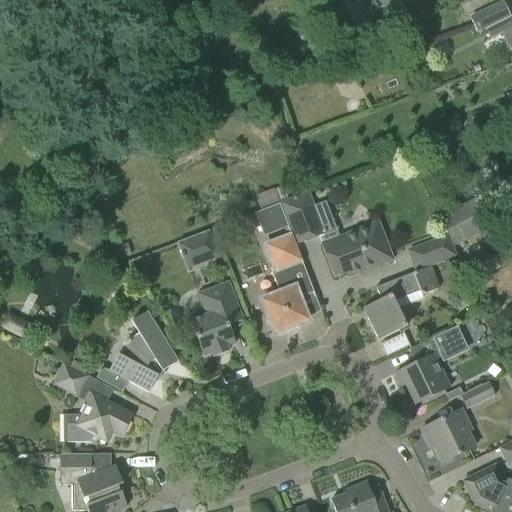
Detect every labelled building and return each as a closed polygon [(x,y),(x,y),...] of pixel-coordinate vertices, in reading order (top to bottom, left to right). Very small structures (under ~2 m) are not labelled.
[(324,0),(350,54),(381,39),(362,0),(324,0)] [(398,2),(383,9),(392,27),(407,19),(398,2)] [(503,3),(471,19),(478,33),(485,29),(510,17),(503,3)] [(511,15),(510,17),(485,29),(490,40),(501,34),(511,29),(511,15)] [(389,59),(370,65),(373,76),(392,69),(389,59)] [(347,68),(329,75),(332,81),(347,86),(354,83),(347,68)] [(260,211),(279,204),(288,200),(283,186),(274,190),(274,189),(255,196),(260,211)] [(288,200),(279,204),(288,228),(289,227),(296,245),(319,236),(309,210),(313,208),(308,192),(288,200)] [(440,215),(454,247),(505,223),(491,192),(440,215)] [(320,245),(333,278),(346,273),(348,278),(392,261),(385,241),(380,243),(375,229),(352,238),(350,233),(320,245)] [(218,257),(208,231),(191,238),(201,264),(218,257)] [(289,233),(290,236),(266,245),(265,246),(278,278),(273,279),(279,293),(260,300),(273,334),(307,321),(299,299),(313,293),(306,274),(290,233),(289,233)] [(406,250),(414,272),(457,256),(448,234),(406,250)] [(128,243),(117,247),(120,259),(131,255),(128,243)] [(362,308),(378,341),(406,327),(393,302),(419,292),(421,296),(438,289),(429,267),(413,274),(413,273),(374,288),(380,300),(362,308)] [(205,316),(189,322),(186,323),(192,339),(195,338),(202,357),(210,354),(212,358),(228,352),(226,348),(234,345),(227,326),(242,320),(228,283),(197,295),(205,316)] [(139,335),(126,342),(108,371),(130,384),(148,393),(157,376),(161,372),(177,362),(167,345),(147,312),(131,321),(139,335)] [(5,313),(0,325),(0,328),(22,338),(29,323),(5,313)] [(465,350),(455,329),(455,328),(408,350),(414,364),(394,374),(400,387),(404,385),(414,405),(449,388),(437,363),(443,361),(465,350)] [(384,355),(408,345),(403,333),(379,343),(384,355)] [(72,361),(69,367),(84,375),(87,369),(72,361)] [(84,375),(69,367),(62,364),(51,385),(76,399),(88,377),(84,375)] [(459,396),(466,410),(494,396),(487,383),(459,396)] [(455,390),(445,395),(448,402),(459,397),(455,390)] [(66,425),(66,443),(90,443),(93,436),(106,443),(111,432),(120,437),(131,415),(88,393),(83,402),(87,404),(76,425),(66,425)] [(421,429),(427,442),(431,441),(442,463),(474,447),(467,433),(471,431),(460,410),(421,429)] [(511,441),(498,449),(505,463),(511,460),(511,441)] [(72,501),(72,511),(87,511),(116,511),(126,507),(120,492),(119,493),(116,487),(121,485),(115,467),(90,477),(90,455),(59,455),(59,486),(77,486),(82,498),(72,501)] [(511,511),(511,483),(507,481),(506,482),(501,479),(494,466),(462,482),(473,504),(489,511),(511,511)] [(386,511),(377,487),(369,490),(366,483),(344,491),(345,495),(330,500),(334,511),(386,511)]
